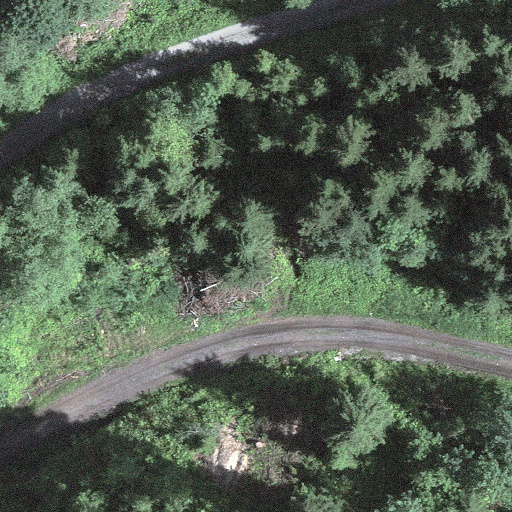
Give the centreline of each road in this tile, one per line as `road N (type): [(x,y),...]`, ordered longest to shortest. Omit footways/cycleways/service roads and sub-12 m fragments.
road 1 (track): [(0,437),(131,368),(213,340),(311,331),(511,363)]
road 2 (track): [(352,0),(229,35),(102,94),(0,160)]
